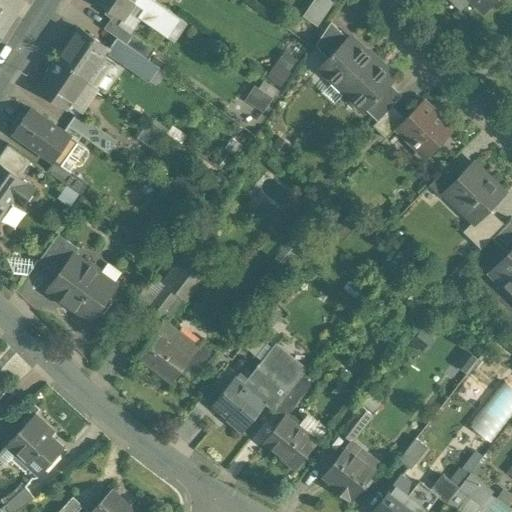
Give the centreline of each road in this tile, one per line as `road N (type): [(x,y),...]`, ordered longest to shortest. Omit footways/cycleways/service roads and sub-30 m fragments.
road 1 (residential): [(0,307),(71,375),(223,494)]
road 2 (residential): [(511,140),(395,26),(391,0)]
